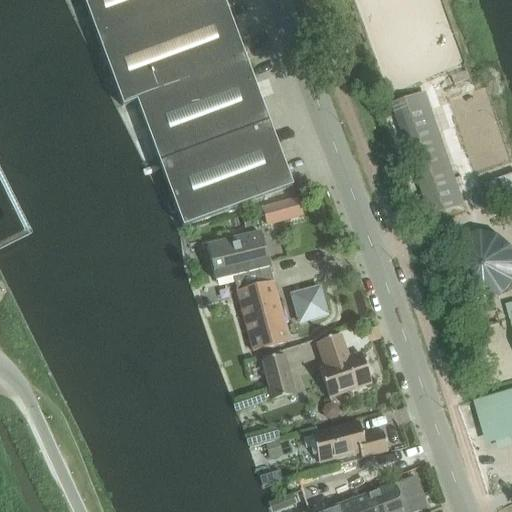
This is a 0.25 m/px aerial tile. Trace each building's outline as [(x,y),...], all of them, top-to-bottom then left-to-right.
[(222,0),(82,0),(122,108),(136,103),(182,229),(292,188),(222,0)] [(421,96),(392,106),(431,218),(459,208),(421,96)] [(511,175),(484,186),(492,209),(511,201),(511,175)] [(297,200),(262,210),(267,229),(302,219),(297,200)] [(254,216),(243,219),(246,231),(257,228),(254,216)] [(468,234),(459,240),(451,248),(447,258),(446,269),(448,280),(454,289),(462,297),(472,301),(484,302),(496,299),(506,292),(511,282),(511,251),(510,248),(502,239),(491,234),(479,232),(468,234)] [(260,235),(206,248),(215,284),(233,279),(253,354),(289,344),(269,270),(260,235)] [(319,290),(292,297),(299,324),(327,317),(319,290)] [(474,305),(464,308),(471,331),(480,328),(474,305)] [(341,337),(315,346),(323,368),(318,369),(329,401),(371,386),(360,355),(349,359),(341,337)] [(269,393),(267,394),(270,403),(294,397),(284,358),(261,364),(269,393)] [(481,412),(486,411),(496,442),(511,437),(511,391),(477,402),(481,412)] [(331,406),(325,408),(323,413),(324,418),(330,421),(335,419),(338,414),(336,409),(331,406)] [(358,424),(311,436),(319,466),(360,455),(361,459),(361,461),(387,454),(382,434),(362,440),(358,424)] [(278,441),(266,444),(269,459),(282,456),(278,441)] [(421,511),(427,510),(415,479),(403,483),(326,511),(421,511)] [(292,496),(280,500),(284,510),(296,505),(292,496)]
